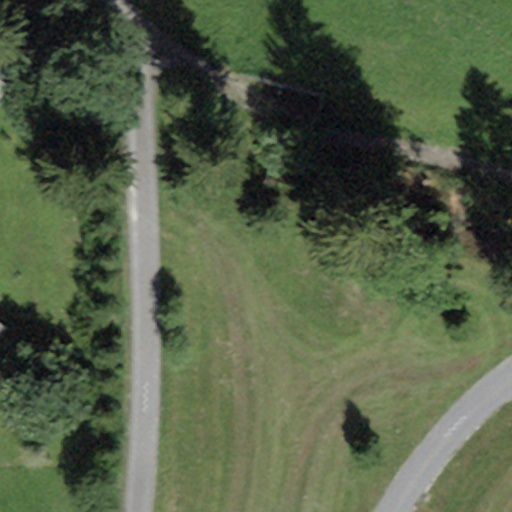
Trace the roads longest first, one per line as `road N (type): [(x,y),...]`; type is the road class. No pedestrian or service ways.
road 1 (unclassified): [(85,0),(134,37),(147,351),(135,511)]
road 2 (unclassified): [(391,511),(482,400),(511,380)]
